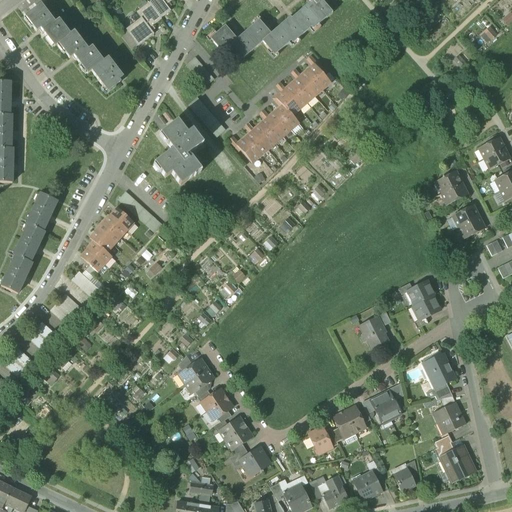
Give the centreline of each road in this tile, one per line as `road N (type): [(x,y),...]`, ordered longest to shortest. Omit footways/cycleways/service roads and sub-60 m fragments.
road 1 (residential): [(458,321),(271,443),(202,343)]
road 2 (residential): [(0,332),(33,304),(119,150)]
road 3 (residential): [(494,497),(458,321)]
road 4 (residential): [(119,150),(63,116),(0,31)]
road 5 (residential): [(119,150),(201,0)]
